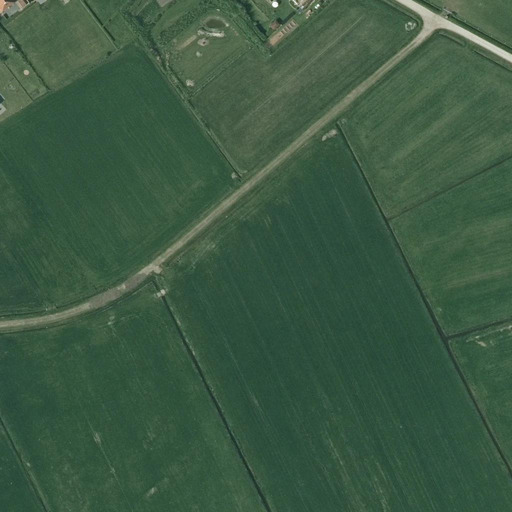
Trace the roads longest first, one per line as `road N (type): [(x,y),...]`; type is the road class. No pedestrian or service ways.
road 1 (track): [(435,19),(135,279),(64,313),(0,325)]
road 2 (track): [(511,58),(401,0)]
